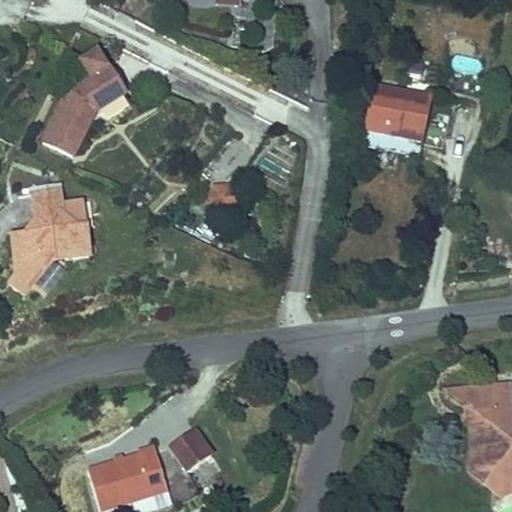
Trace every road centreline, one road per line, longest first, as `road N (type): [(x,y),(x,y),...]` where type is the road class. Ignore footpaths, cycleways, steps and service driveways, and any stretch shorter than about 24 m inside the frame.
road 1 (residential): [(299,337),(297,301),(325,146),(318,128),(58,0)]
road 2 (residential): [(0,402),(68,368),(108,359),(299,337)]
road 3 (residential): [(350,331),(307,511)]
road 4 (residential): [(350,331),(511,310)]
